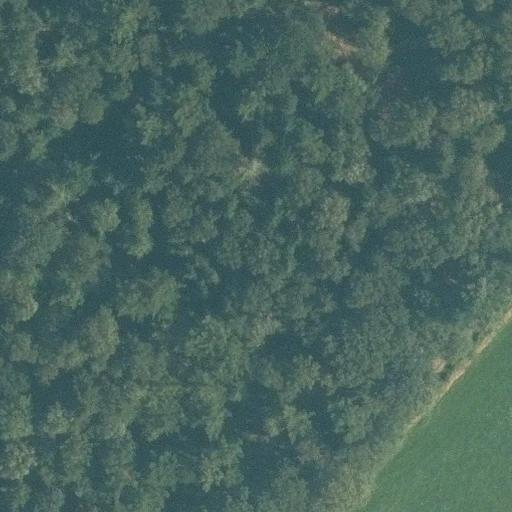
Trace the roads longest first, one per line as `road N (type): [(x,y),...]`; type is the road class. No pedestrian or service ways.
road 1 (track): [(511,267),(308,511)]
road 2 (track): [(511,170),(330,0)]
